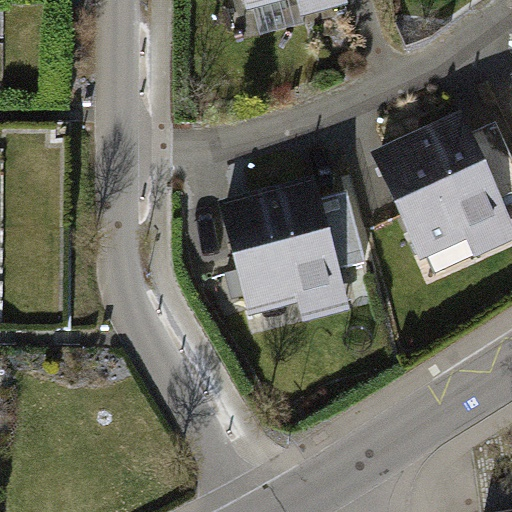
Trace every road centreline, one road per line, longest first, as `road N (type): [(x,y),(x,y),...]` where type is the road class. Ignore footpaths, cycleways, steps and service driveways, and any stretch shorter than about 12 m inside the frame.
road 1 (residential): [(511,11),(392,85),(309,124),(118,160)]
road 2 (residential): [(263,511),(149,331),(123,273),(118,160)]
road 3 (tertiary): [(511,365),(336,469)]
road 4 (residential): [(118,160),(120,0)]
